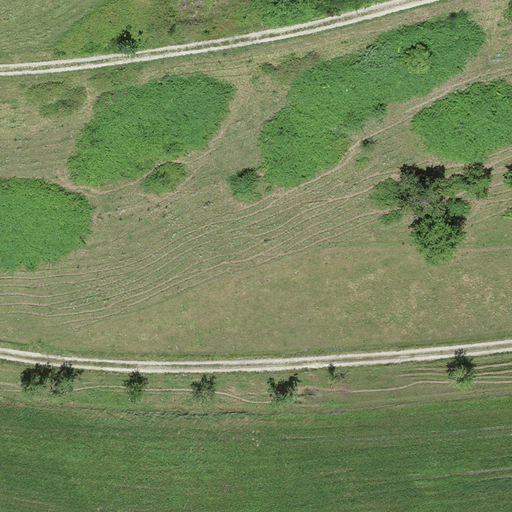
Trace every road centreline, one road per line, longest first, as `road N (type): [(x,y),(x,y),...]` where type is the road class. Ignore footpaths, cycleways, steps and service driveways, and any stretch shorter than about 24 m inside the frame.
road 1 (track): [(511,345),(217,368),(0,351)]
road 2 (track): [(0,68),(154,54),(417,0)]
